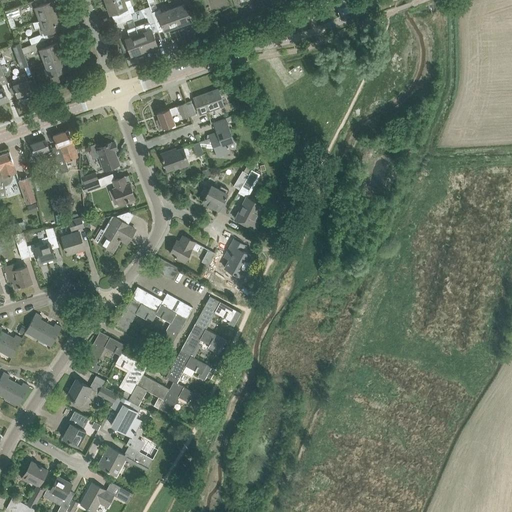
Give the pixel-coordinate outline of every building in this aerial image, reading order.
[(32,8),(35,7),(40,20),(57,14),(51,0),(33,0),(30,2),(32,8)] [(107,0),(105,1),(110,14),(111,13),(114,19),(131,13),(135,12),(133,6),(127,8),(125,1),(128,0),(107,0)] [(191,21),(185,4),(171,8),(177,26),(191,21)] [(149,24),(155,22),(152,12),(149,5),(143,8),(149,24)] [(18,7),(5,11),(7,15),(11,29),(16,28),(13,17),(20,15),(20,14),(18,7)] [(164,28),(165,30),(177,26),(171,8),(161,12),(159,9),(152,12),(155,22),(158,30),(164,28)] [(116,25),(133,19),(131,13),(114,19),(116,25)] [(41,34),(29,38),(31,44),(44,39),(54,36),(52,30),(61,27),(57,14),(40,20),(33,22),(36,29),(38,28),(42,26),(45,33),(41,34)] [(137,26),(136,26),(144,50),(157,46),(154,36),(151,29),(149,24),(148,22),(144,23),(137,26)] [(125,38),(131,55),(144,50),(136,26),(127,29),(130,36),(125,38)] [(44,39),(31,44),(21,48),(23,51),(24,54),(46,45),(44,39)] [(57,42),(40,49),(45,62),(62,56),(57,42)] [(27,64),(24,54),(23,51),(16,54),(20,66),(27,64)] [(50,75),(66,69),(62,56),(45,62),(50,75)] [(12,81),(14,87),(17,96),(32,91),(28,80),(27,80),(24,73),(18,75),(19,78),(12,81)] [(63,73),(50,78),(53,84),(65,79),(63,73)] [(200,113),(224,105),(218,89),(194,97),(200,113)] [(190,101),(185,103),(189,115),(190,116),(195,114),(190,101)] [(189,115),(185,103),(157,113),(159,119),(156,120),(159,128),(174,123),(171,116),(180,112),(182,118),(189,115)] [(207,142),(199,141),(201,146),(214,147),(218,157),(230,153),(227,144),(234,142),(227,124),(225,118),(223,119),(214,123),(217,132),(208,135),(207,135),(207,142)] [(52,148),(61,173),(69,170),(65,161),(78,156),(75,149),(68,130),(53,136),(57,146),(52,148)] [(45,138),(31,144),(34,153),(39,165),(40,169),(48,166),(47,162),(44,155),(43,151),(49,149),(48,147),(45,138)] [(93,157),(98,155),(103,169),(119,164),(114,150),(117,149),(114,139),(111,140),(111,142),(100,146),(99,143),(89,146),(93,157)] [(199,141),(192,144),(197,157),(201,155),(204,154),(203,151),(201,146),(199,141)] [(178,164),(187,161),(182,147),(162,155),(163,158),(162,158),(163,160),(163,159),(167,170),(173,168),(179,166),(178,164)] [(0,196),(6,196),(5,185),(8,184),(9,183),(11,181),(13,178),(13,176),(12,173),(17,172),(9,151),(0,154),(0,196)] [(242,170),(233,186),(240,190),(249,174),(252,169),(246,166),(244,171),(242,170)] [(240,190),(247,194),(254,180),(256,181),(260,173),(252,169),(249,174),(240,190)] [(82,176),(84,183),(97,179),(95,172),(82,176)] [(130,181),(128,175),(113,180),(115,188),(113,189),(118,203),(127,200),(129,200),(128,199),(135,197),(129,182),(130,181)] [(84,183),(82,184),(85,191),(100,186),(108,183),(105,176),(97,179),(84,183)] [(27,203),(36,200),(28,177),(19,181),(27,203)] [(229,190),(220,186),(219,189),(211,185),(203,201),(219,209),(227,193),(229,190)] [(262,205),(247,197),(236,218),(254,227),(251,225),(262,205)] [(72,233),(62,236),(66,249),(65,249),(66,251),(67,254),(84,248),(81,239),(78,229),(84,227),(82,222),(80,216),(79,217),(74,218),(68,220),(69,224),(70,226),(71,231),(72,233)] [(135,229),(115,217),(99,243),(113,251),(124,232),(131,236),(135,229)] [(16,223),(7,224),(9,232),(17,230),(16,223)] [(48,259),(48,258),(54,256),(50,240),(56,238),(53,227),(45,229),(47,237),(42,238),(44,244),(36,247),(38,255),(37,255),(37,257),(38,257),(39,261),(48,259)] [(14,234),(22,259),(30,257),(23,233),(14,234)] [(174,255),(174,256),(176,257),(176,256),(185,261),(191,248),(198,251),(201,245),(183,235),(177,246),(174,245),(170,253),(174,255)] [(242,251),(245,245),(234,239),(227,253),(231,255),(225,267),(240,275),(251,255),(242,251)] [(215,253),(208,249),(202,261),(209,265),(215,253)] [(153,268),(158,271),(164,260),(159,257),(153,268)] [(158,271),(163,274),(170,263),(164,260),(158,271)] [(163,274),(168,277),(175,265),(170,263),(163,274)] [(14,264),(5,267),(10,281),(13,280),(15,287),(19,286),(19,287),(21,286),(21,285),(32,282),(27,266),(15,270),(14,264)] [(180,268),(175,265),(168,277),(174,280),(180,268)] [(161,304),(166,306),(172,295),(167,292),(163,300),(138,286),(116,324),(127,330),(137,313),(151,322),(156,314),(155,313),(161,304)] [(155,313),(156,314),(170,322),(161,339),(171,345),(193,307),(172,295),(166,306),(161,304),(155,313)] [(195,323),(206,328),(206,327),(215,311),(230,319),(228,322),(234,325),(241,312),(210,296),(195,323)] [(36,312),(25,331),(38,338),(47,322),(41,319),(42,316),(36,312)] [(55,323),(54,326),(47,322),(38,338),(51,346),(62,327),(55,323)] [(191,355),(191,354),(194,356),(200,344),(198,343),(200,338),(210,343),(208,346),(219,352),(226,338),(206,327),(206,328),(195,323),(181,350),(191,355)] [(96,364),(105,347),(120,355),(122,352),(126,345),(100,331),(85,358),(96,364)] [(16,334),(14,337),(7,334),(0,347),(0,350),(12,357),(22,338),(16,334)] [(177,381),(186,365),(199,372),(198,376),(204,379),(211,365),(194,356),(191,354),(191,355),(181,350),(166,377),(174,381),(176,382),(177,381)] [(125,390),(131,393),(132,393),(143,374),(147,366),(122,352),(120,355),(116,362),(131,370),(121,388),(125,390)] [(0,378),(0,394),(6,398),(15,381),(8,378),(10,375),(4,372),(3,373),(1,377),(0,378)] [(164,399),(170,388),(143,374),(132,393),(131,393),(128,399),(131,401),(138,405),(147,390),(158,396),(154,405),(159,408),(164,399)] [(75,399),(81,402),(85,395),(92,399),(97,390),(76,379),(67,395),(73,398),(72,399),(74,400),(75,399)] [(21,385),(15,381),(6,398),(19,405),(29,386),(23,382),(21,385)] [(179,396),(193,404),(192,407),(198,410),(205,397),(177,381),(176,382),(174,381),(170,388),(164,399),(159,408),(169,414),(179,396)] [(113,401),(116,394),(101,386),(97,393),(113,401)] [(125,390),(122,395),(128,399),(131,393),(125,390)] [(129,445),(138,450),(140,451),(145,441),(138,437),(142,429),(138,427),(141,420),(135,417),(138,412),(128,406),(131,401),(118,394),(112,406),(119,410),(111,425),(133,436),(132,438),(130,437),(126,444),(129,445)] [(86,431),(83,429),(89,418),(75,410),(68,422),(70,423),(63,437),(79,445),(86,431)] [(108,454),(101,466),(110,471),(114,473),(113,475),(116,476),(125,460),(139,466),(140,464),(148,469),(153,459),(138,451),(135,456),(129,453),(127,456),(124,454),(117,450),(109,446),(105,453),(108,454)] [(31,477),(30,480),(39,485),(47,469),(32,461),(24,474),(31,477)] [(50,489),(48,487),(43,495),(53,500),(55,496),(61,500),(63,496),(64,497),(72,483),(58,475),(50,489)] [(114,494),(106,490),(93,483),(81,504),(94,511),(100,500),(108,504),(114,494)] [(36,486),(27,503),(33,507),(43,489),(36,486)] [(120,486),(115,495),(128,502),(133,493),(120,486)] [(6,508),(11,511),(18,500),(12,497),(6,508)] [(70,504),(67,510),(71,511),(73,511),(79,502),(72,499),(70,504)] [(17,511),(23,502),(18,500),(11,511),(12,511),(17,511)] [(57,511),(65,511),(67,510),(70,504),(63,500),(57,511)] [(23,511),(28,505),(23,502),(17,511),(23,511)]
